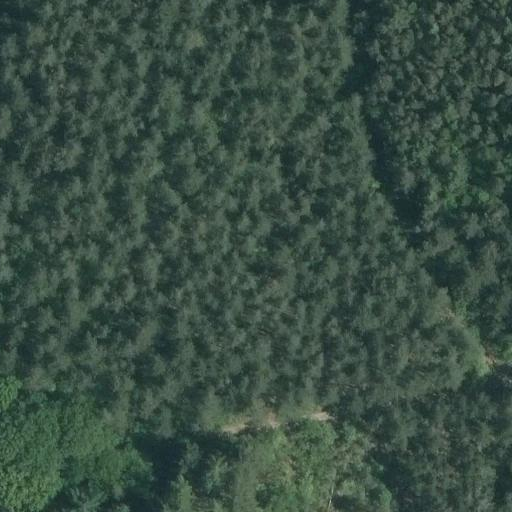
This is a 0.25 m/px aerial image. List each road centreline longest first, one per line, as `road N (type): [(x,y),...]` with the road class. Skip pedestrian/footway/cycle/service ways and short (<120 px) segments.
road 1 (track): [(490,380),(0,468)]
road 2 (track): [(340,0),(344,84),(371,168),(490,380)]
